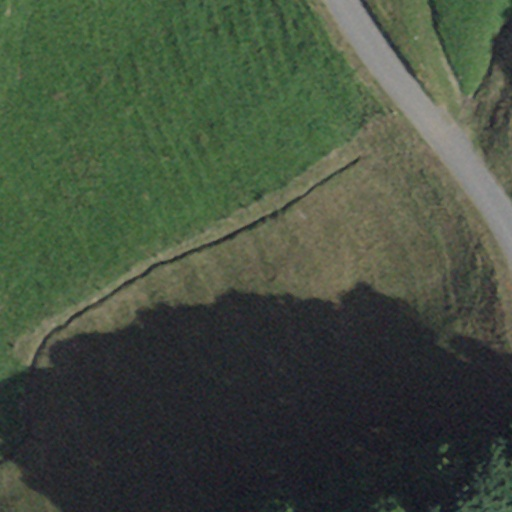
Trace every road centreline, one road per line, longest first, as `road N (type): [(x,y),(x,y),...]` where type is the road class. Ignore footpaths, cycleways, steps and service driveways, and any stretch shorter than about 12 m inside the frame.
road 1 (unclassified): [(511,230),(342,0)]
road 2 (track): [(419,0),(445,78),(453,120),(447,136)]
